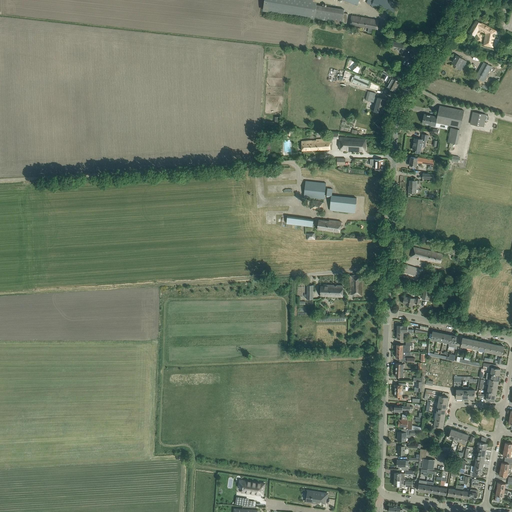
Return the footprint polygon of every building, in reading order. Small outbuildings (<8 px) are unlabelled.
[(309,18),(311,0),(264,0),(263,11),(309,18)] [(366,0),(366,3),(390,13),(389,13),(389,14),(390,14),(391,14),(391,13),(393,14),(397,4),(386,0),(366,0)] [(344,9),(326,6),(316,4),(314,18),(333,22),(333,24),(341,25),(342,23),(342,22),(347,23),(348,13),(344,13),(344,9)] [(378,23),(380,23),(380,20),(350,17),(349,26),(378,29),(378,23)] [(494,31),(476,20),(469,32),(474,35),(478,28),(485,32),(483,44),(496,46),(498,32),(494,31)] [(419,51),(410,45),(404,43),(392,41),(391,45),(407,49),(406,52),(415,58),(419,51)] [(467,61),(457,55),(453,62),(455,63),(453,66),(457,68),(459,66),(461,62),(465,64),(467,61)] [(483,80),(492,65),(484,61),(476,76),(483,80)] [(386,75),(383,79),(386,81),(390,83),(387,87),(395,91),(400,81),(393,78),(394,74),(388,72),(386,75)] [(372,110),(382,113),(386,100),(375,97),(376,93),(370,91),(368,100),(375,102),(372,110)] [(464,111),(439,106),(437,116),(424,114),(423,123),(435,126),(436,124),(438,124),(438,123),(461,127),(464,111)] [(485,114),(473,112),(470,124),(481,126),(483,126),(484,122),(485,122),(487,114),(485,114)] [(488,120),(487,125),(501,128),(502,123),(488,120)] [(509,156),(511,143),(511,133),(470,125),(466,147),(509,156)] [(451,127),(448,142),(456,143),(459,129),(451,127)] [(429,135),(422,134),(422,138),(423,138),(422,139),(415,138),(413,149),(416,149),(415,153),(420,153),(422,143),(426,144),(426,141),(428,141),(429,135)] [(340,136),(339,146),(341,147),(341,150),(365,152),(366,138),(340,136)] [(331,149),(330,139),(317,139),(317,140),(312,140),(302,141),(303,150),(317,149),(331,149)] [(411,157),(410,165),(416,166),(417,163),(422,163),(433,165),(434,160),(425,158),(425,159),(411,157)] [(383,159),(370,159),(370,165),(376,165),(375,169),(383,169),(383,159)] [(326,182),(305,180),(304,196),(324,199),(326,182)] [(417,180),(410,180),(409,188),(408,192),(416,193),(417,180)] [(328,188),(327,196),(331,197),(330,210),(355,213),(357,198),(332,195),(333,189),(328,188)] [(321,210),(323,201),(312,198),(310,206),(313,207),(313,208),(321,210)] [(318,226),(318,229),(340,232),(342,222),(329,220),(329,221),(319,219),(318,226)] [(449,246),(447,252),(454,255),(454,254),(460,256),(462,251),(456,249),(456,248),(449,246)] [(443,255),(414,247),(411,256),(426,260),(441,263),(443,255)] [(401,266),(398,275),(417,281),(418,279),(424,280),(426,275),(420,273),(421,269),(403,264),(402,267),(401,266)] [(354,277),(350,277),(351,293),(354,293),(354,296),(362,296),(362,274),(354,275),(354,277)] [(343,296),(343,285),(324,285),(324,286),(321,286),(321,295),(343,296)] [(422,299),(428,300),(430,291),(424,289),(422,299)] [(403,300),(403,303),(406,304),(412,306),(413,302),(419,304),(420,298),(417,297),(416,299),(404,296),(403,300)] [(416,327),(415,333),(427,333),(428,330),(429,326),(425,325),(424,329),(416,327)] [(437,340),(439,332),(433,331),(432,333),(430,333),(429,338),(437,340)] [(455,344),(457,336),(451,335),(449,343),(449,345),(455,347),(455,344)] [(410,351),(410,345),(412,345),(413,342),(406,342),(406,345),(403,345),(403,344),(397,344),(397,351),(410,351)] [(406,383),(403,383),(399,383),(399,384),(398,384),(395,384),(395,390),(401,391),(405,391),(406,383)] [(463,398),(463,390),(454,389),(453,395),(456,395),(456,398),(463,398)] [(496,392),(488,391),(487,391),(486,396),(486,400),(492,401),(495,399),(495,398),(496,392)] [(404,427),(404,429),(416,429),(422,430),(422,427),(413,425),(413,417),(402,417),(402,419),(399,419),(399,426),(404,427)] [(443,427),(444,421),(435,419),(434,429),(439,430),(440,426),(443,427)] [(402,429),(402,432),(398,432),(398,440),(406,441),(406,437),(409,437),(411,436),(411,435),(416,435),(416,429),(404,429),(402,429)] [(454,439),(457,431),(451,429),(449,437),(454,439)] [(460,441),(463,433),(457,431),(454,439),(460,441)] [(466,443),(469,435),(463,433),(460,441),(466,443)] [(427,450),(420,449),(419,461),(422,461),(421,467),(433,469),(435,460),(426,458),(427,450)] [(511,452),(511,450),(504,449),(503,455),(510,456),(510,460),(511,460),(511,456),(510,456),(511,453),(511,452)] [(397,460),(397,467),(398,467),(398,470),(408,470),(409,460),(397,460)] [(509,463),(502,462),(500,469),(508,470),(511,471),(511,466),(511,460),(510,460),(509,463)] [(482,474),(483,467),(475,466),(474,472),(470,471),(470,475),(472,476),(479,477),(479,473),(482,474)] [(243,480),(241,492),(262,495),(264,484),(243,480)] [(425,491),(426,485),(426,481),(419,480),(419,484),(418,490),(425,491)] [(432,492),(433,486),(433,482),(426,481),(426,485),(425,491),(432,492)] [(506,483),(498,482),(497,489),(504,490),(506,483)] [(462,497),(463,490),(464,486),(456,484),(456,489),(455,496),(462,497)] [(470,489),(470,491),(469,498),(476,499),(478,490),(470,489)] [(508,494),(508,491),(508,490),(504,490),(497,489),(496,495),(497,495),(496,496),(495,500),(500,501),(501,497),(500,497),(501,496),(503,496),(504,493),(508,494)] [(325,502),(326,493),(313,491),(313,492),(307,491),(306,500),(311,501),(311,502),(317,503),(318,501),(325,502)]
